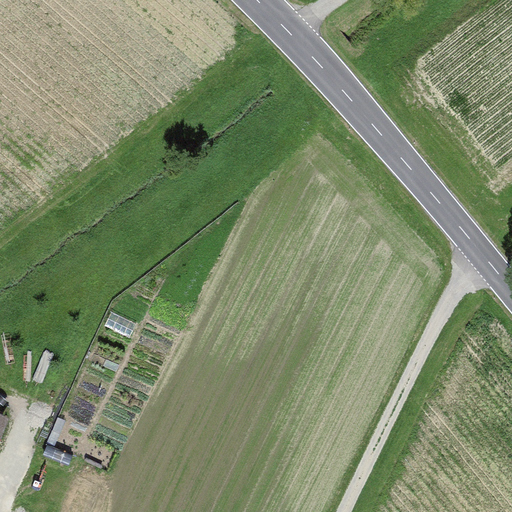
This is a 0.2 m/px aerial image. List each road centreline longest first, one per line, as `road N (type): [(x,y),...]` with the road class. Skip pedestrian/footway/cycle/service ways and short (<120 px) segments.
road 1 (tertiary): [(255,0),(511,288)]
road 2 (track): [(347,511),(475,244)]
